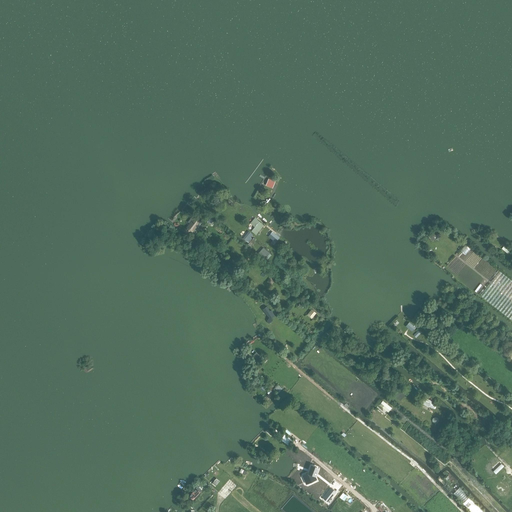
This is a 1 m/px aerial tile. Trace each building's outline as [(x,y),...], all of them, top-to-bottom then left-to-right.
[(275,181),(269,178),(266,185),(272,188),(275,181)] [(197,215),(187,227),(194,232),(199,225),(202,228),(206,222),(197,215)] [(255,226),(252,230),(257,234),(264,224),(255,217),(251,222),(255,226)] [(268,235),(273,239),(271,242),(274,244),(280,237),(273,230),(268,235)] [(253,234),(248,231),(243,238),(249,243),(248,244),(251,246),(256,240),(252,238),(250,237),(253,234)] [(267,260),(272,254),(264,246),(258,252),(267,260)] [(259,299),(255,303),(267,313),(270,308),(259,299)] [(312,318),(317,313),(312,309),(307,314),(312,318)] [(412,331),(416,326),(409,321),(406,325),(412,331)] [(399,388),(393,394),(400,401),(406,395),(399,388)] [(269,400),(275,394),(271,390),(265,396),(269,400)] [(424,397),(422,404),(436,408),(437,403),(432,402),(433,399),(424,397)] [(388,412),(392,407),(382,400),(379,404),(388,412)] [(477,453),(481,456),(488,450),(485,446),(477,453)] [(504,466),(501,463),(493,471),(496,474),(504,466)] [(308,473),(303,475),(305,480),(307,480),(308,483),(316,479),(315,476),(316,476),(318,468),(315,467),(316,466),(311,464),(308,473)] [(511,478),(508,475),(503,480),(511,488),(509,490),(511,492),(511,478)] [(193,491),(185,499),(189,503),(197,494),(193,491)] [(328,491),(321,500),(325,503),(332,495),(328,491)]
